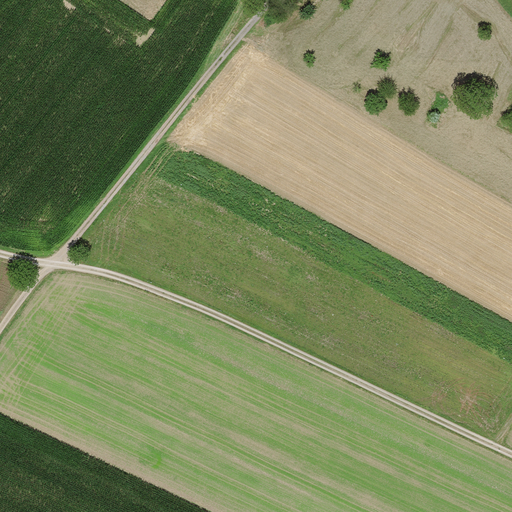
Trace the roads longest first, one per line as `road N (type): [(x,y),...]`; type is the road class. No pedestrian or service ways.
road 1 (track): [(0,254),(125,279),(198,307),(511,456)]
road 2 (track): [(0,331),(272,0)]
